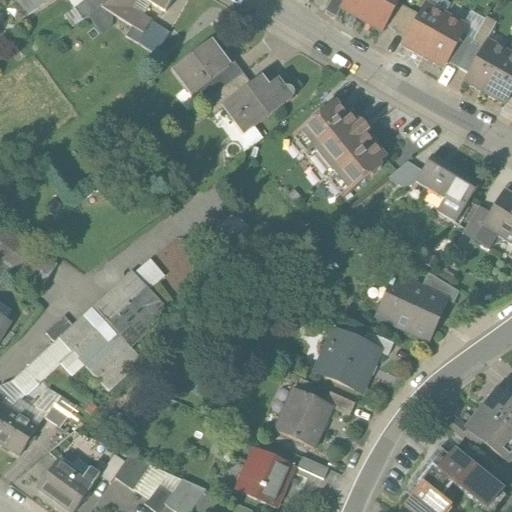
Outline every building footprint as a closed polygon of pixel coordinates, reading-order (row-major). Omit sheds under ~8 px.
[(28,19),(36,14),(52,0),(13,0),(14,2),(14,3),(28,19)] [(89,21),(101,12),(108,7),(103,0),(93,0),(75,14),(83,25),(89,21)] [(174,0),(103,0),(108,7),(101,12),(112,19),(123,26),(130,14),(138,0),(164,16),(174,0)] [(346,0),(344,5),(340,12),(361,24),(374,0),(346,0)] [(401,0),(374,0),(361,24),(382,36),(384,31),(397,9),(401,0)] [(407,14),(397,9),(384,31),(395,37),(407,14)] [(424,10),(418,20),(405,43),(402,48),(422,60),(445,21),(424,10)] [(95,31),(112,19),(101,12),(89,21),(95,31)] [(168,38),(130,14),(123,26),(131,31),(125,41),(155,60),(168,38)] [(418,20),(407,14),(395,37),(405,43),(418,20)] [(445,21),(422,60),(443,72),(446,67),(462,39),(466,33),(445,21)] [(462,39),(446,67),(456,73),(469,50),(472,45),(462,39)] [(210,46),(172,75),(191,100),(204,91),(228,73),(227,71),(220,62),(222,61),(210,46)] [(485,46),(480,56),(467,79),(463,85),(484,97),(506,58),(485,46)] [(469,50),(456,73),(467,79),(480,56),(469,50)] [(511,61),(506,58),(484,97),(505,109),(509,102),(511,96),(511,61)] [(233,66),(227,71),(228,73),(204,91),(211,101),(243,78),(233,66)] [(243,78),(211,101),(204,107),(213,120),(223,113),(221,111),(251,89),(243,78)] [(221,111),(223,113),(233,127),(243,120),(253,133),(291,104),(293,101),(293,98),(293,95),(291,93),(289,92),(286,92),(284,92),(277,84),(268,91),(260,82),(251,89),(221,111)] [(335,107),(292,141),(307,160),(305,161),(326,186),(328,185),(342,203),(381,172),(378,169),(386,163),(375,149),(377,148),(367,136),(368,135),(361,127),(360,127),(350,115),(345,119),(335,107)] [(478,188),(432,161),(423,176),(416,188),(428,196),(430,193),(445,203),(436,217),(454,228),(478,188)] [(387,183),(402,193),(416,188),(423,176),(407,166),(387,183)] [(490,219),(481,233),(482,233),(511,251),(511,199),(504,195),(490,219)] [(481,233),(490,219),(478,212),(462,239),(474,246),(482,233),(481,233)] [(250,234),(233,217),(217,232),(233,250),(250,234)] [(56,271),(0,231),(0,267),(39,295),(56,271)] [(169,317),(132,277),(72,332),(63,322),(46,338),(55,348),(37,365),(49,378),(59,368),(71,382),(84,371),(108,397),(142,365),(131,353),(169,317)] [(458,297),(428,278),(420,294),(445,305),(453,308),(458,297)] [(389,293),(378,317),(395,325),(396,332),(423,344),(435,320),(438,321),(445,305),(420,294),(395,282),(392,287),(390,286),(388,292),(389,293)] [(333,335),(314,377),(360,398),(379,357),(379,356),(362,348),(333,335)] [(379,356),(379,357),(387,361),(392,349),(366,337),(362,348),(379,356)] [(12,388),(0,392),(0,432),(11,415),(49,378),(37,365),(12,388)] [(48,394),(30,415),(59,433),(76,413),(48,394)] [(293,394),(273,435),(313,454),(321,437),(323,438),(325,434),(323,433),(325,430),(326,430),(328,427),(326,426),(332,414),(332,412),(324,409),(293,394)] [(489,407),(482,415),(511,438),(511,406),(498,396),(496,398),(495,397),(490,397),(487,401),(487,405),(489,407)] [(332,412),(332,414),(349,422),(354,409),(329,398),(324,409),(332,412)] [(38,431),(11,415),(0,432),(0,449),(19,461),(38,431)] [(468,433),(467,434),(483,447),(507,467),(511,461),(511,438),(482,415),(468,433)] [(467,434),(468,433),(455,423),(446,434),(475,457),(483,447),(467,434)] [(235,495),(235,496),(270,511),(274,511),(293,471),(254,454),(246,471),(245,471),(244,473),(249,475),(239,496),(235,495)] [(420,491),(403,511),(449,511),(440,505),(452,491),(477,511),(489,511),(503,495),(453,455),(437,476),(431,471),(417,489),(420,491)] [(109,488),(113,483),(124,467),(114,460),(106,470),(100,465),(93,475),(93,476),(99,480),(98,481),(109,488)] [(60,462),(37,494),(61,511),(77,511),(93,491),(91,490),(98,481),(99,480),(93,476),(93,475),(77,464),(72,470),(60,462)] [(124,467),(113,483),(134,497),(151,472),(129,462),(124,467)] [(302,462),(296,473),(322,485),(327,474),(302,462)] [(172,498),(163,511),(164,511),(193,511),(205,496),(181,485),(172,498)] [(159,489),(143,510),(146,511),(161,511),(163,511),(172,498),(159,489)]
